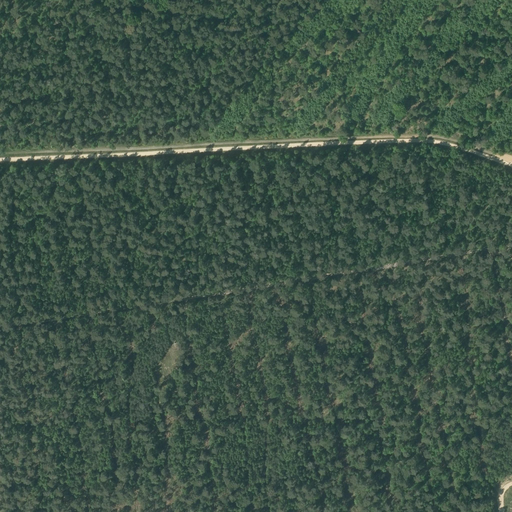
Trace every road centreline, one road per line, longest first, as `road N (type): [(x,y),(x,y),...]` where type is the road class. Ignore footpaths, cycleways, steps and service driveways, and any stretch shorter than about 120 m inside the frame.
road 1 (track): [(0,318),(511,245)]
road 2 (track): [(511,163),(431,137),(0,157)]
